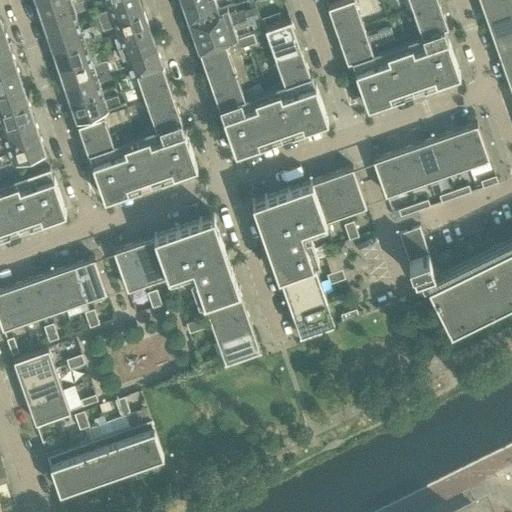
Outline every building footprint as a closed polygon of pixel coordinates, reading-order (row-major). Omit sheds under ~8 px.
[(79,0),(36,0),(41,13),(79,0)] [(79,0),(41,13),(47,31),(78,21),(75,12),(87,8),(87,7),(90,6),(88,0),(79,0)] [(96,22),(142,6),(139,0),(105,0),(109,8),(93,14),(96,22)] [(186,0),(183,1),(189,19),(219,9),(215,0),(186,0)] [(340,0),(328,5),(338,33),(363,24),(354,0),(340,0)] [(422,35),(444,27),(448,26),(438,0),(430,0),(412,7),(422,35)] [(511,0),(480,0),(487,18),(511,9),(511,0)] [(114,35),(148,24),(142,6),(96,22),(96,23),(99,30),(114,24),(118,33),(113,35),(114,35)] [(189,19),(194,35),(245,17),(242,9),(229,14),(226,6),(219,9),(189,19)] [(511,9),(487,18),(494,38),(511,32),(511,9)] [(199,50),(200,50),(225,41),(237,37),(234,29),(248,24),(245,17),(194,35),(199,50)] [(265,27),(274,54),(300,45),(290,18),(265,27)] [(100,33),(99,30),(96,23),(81,29),(78,21),(47,31),(52,48),(100,33)] [(110,62),(155,46),(155,44),(148,24),(114,35),(118,47),(106,51),(110,62)] [(363,24),(338,33),(347,61),(352,59),(373,52),(363,24)] [(460,73),(444,27),(422,35),(426,45),(414,49),(412,43),(387,52),(388,58),(376,62),(373,52),(352,59),(356,69),(355,70),(367,105),(392,97),(392,96),(391,96),(389,91),(434,75),(435,81),(435,82),(460,73)] [(0,50),(10,47),(4,30),(0,31),(0,50)] [(511,32),(494,38),(501,59),(511,55),(511,32)] [(58,66),(90,55),(87,46),(102,41),(100,33),(52,48),(58,66)] [(200,50),(209,77),(234,68),(225,41),(200,50)] [(300,45),(274,54),(284,83),(311,73),(311,72),(309,73),(300,45)] [(131,73),(136,72),(161,63),(155,46),(110,62),(112,67),(115,76),(116,75),(114,68),(128,63),(131,73)] [(0,69),(15,64),(10,47),(0,50),(0,69)] [(64,83),(109,68),(106,59),(93,64),(90,55),(58,66),(64,83)] [(511,55),(501,59),(509,79),(511,78),(511,55)] [(136,72),(146,99),(171,90),(162,63),(161,63),(136,72)] [(0,89),(21,82),(15,64),(0,69),(0,89)] [(99,81),(115,76),(112,67),(109,68),(64,83),(70,101),(102,90),(99,81)] [(219,106),(241,98),(244,97),(234,68),(209,77),(219,106)] [(117,79),(120,88),(128,85),(125,76),(117,79)] [(0,107),(27,99),(21,82),(0,89),(0,107)] [(241,98),(219,106),(235,152),(260,143),(258,137),(301,122),(303,128),(328,119),(315,84),(282,95),(280,90),(254,98),(256,104),(245,108),(241,98)] [(105,99),(102,90),(70,101),(71,105),(76,119),(120,103),(117,94),(105,99)] [(159,127),(181,119),(171,90),(146,99),(156,128),(159,127)] [(0,127),(33,116),(27,99),(0,107),(0,127)] [(88,151),(89,151),(113,143),(107,125),(117,121),(113,110),(78,123),(88,151)] [(0,127),(0,144),(38,132),(33,116),(0,127)] [(197,165),(184,129),(181,119),(159,127),(156,128),(159,138),(151,141),(149,135),(137,140),(133,127),(119,132),(126,150),(117,153),(113,143),(89,151),(93,161),(92,162),(104,197),(129,189),(129,188),(128,188),(126,183),(171,167),(172,173),(172,174),(197,165)] [(477,122),(456,129),(468,163),(489,156),(477,122)] [(456,129),(435,136),(447,171),(468,163),(456,129)] [(38,132),(0,144),(0,166),(45,151),(42,141),(38,132)] [(435,136),(414,143),(427,178),(447,171),(435,136)] [(414,143),(394,151),(406,185),(427,178),(414,143)] [(406,185),(394,151),(373,158),(385,192),(406,185)] [(0,227),(39,213),(41,219),(66,211),(53,175),(49,165),(27,172),(31,183),(20,187),(18,181),(0,187),(0,227)] [(353,165),(332,172),(346,211),(366,204),(353,165)] [(312,178),(311,178),(325,219),(326,219),(326,218),(346,211),(332,172),(312,179),(312,178)] [(480,180),(483,186),(498,181),(495,174),(480,180)] [(277,272),(277,273),(314,260),(314,259),(313,259),(301,226),(323,219),(324,220),(325,219),(311,178),(309,179),(310,180),(290,187),(289,186),(287,187),(287,188),(267,195),(266,194),(264,195),(264,196),(255,199),(254,198),(252,199),(253,201),(254,201),(257,211),(256,211),(257,214),(258,213),(266,236),(265,237),(266,239),(267,239),(271,248),(269,249),(270,251),(271,251),(278,271),(277,272)] [(468,184),(454,189),(456,196),(471,191),(468,184)] [(456,196),(454,189),(439,194),(441,201),(456,196)] [(427,198),(413,203),(415,210),(430,205),(427,198)] [(415,210),(413,203),(398,208),(400,215),(415,210)] [(202,298),(203,299),(239,286),(239,285),(238,285),(231,265),(232,265),(231,262),(229,263),(226,253),(227,252),(227,250),(225,250),(217,227),(219,227),(218,225),(217,225),(213,215),(214,215),(214,212),(211,213),(211,214),(202,218),(201,217),(199,217),(199,219),(179,226),(179,225),(176,225),(176,227),(156,234),(156,232),(155,233),(169,274),(170,273),(170,272),(192,265),(203,297),(202,298)] [(353,219),(348,221),(354,237),(358,235),(353,219)] [(354,237),(348,221),(343,223),(349,238),(354,237)] [(428,252),(419,225),(400,232),(399,232),(408,259),(428,252)] [(134,241),(148,280),(151,290),(156,288),(159,296),(175,290),(169,274),(155,233),(153,233),(154,234),(134,241)] [(511,240),(509,242),(482,255),(455,269),(440,276),(437,269),(435,270),(434,269),(431,261),(428,252),(408,259),(415,277),(417,277),(425,274),(429,282),(428,282),(447,321),(450,327),(450,328),(466,320),(464,316),(475,311),(488,304),(490,308),(505,301),(511,297),(511,240)] [(127,287),(148,280),(134,241),(113,249),(127,287)] [(94,255),(73,263),(85,297),(106,290),(94,255)] [(279,274),(286,293),(320,281),(313,262),(315,261),(314,260),(277,273),(278,274),(279,274)] [(73,263),(53,270),(65,304),(85,297),(73,263)] [(326,273),(328,278),(343,272),(342,268),(326,273)] [(53,270),(32,277),(44,312),(65,304),(53,270)] [(343,272),(328,278),(329,283),(345,277),(343,272)] [(32,277),(12,284),(24,319),(44,312),(32,277)] [(286,293),(293,313),(327,301),(320,281),(286,293)] [(24,319),(12,284),(0,288),(0,319),(2,326),(24,319)] [(204,300),(211,319),(245,307),(238,288),(240,287),(239,286),(203,299),(203,300),(204,300)] [(147,291),(149,299),(159,296),(156,288),(151,290),(147,291)] [(159,296),(149,299),(152,307),(162,303),(159,296)] [(327,301),(293,313),(299,330),(300,334),(304,332),(304,333),(336,322),(335,321),(334,321),(327,301)] [(84,311),(90,326),(99,323),(94,307),(84,311)] [(211,319),(218,339),(252,327),(245,307),(211,319)] [(340,313),(343,320),(358,314),(356,308),(340,313)] [(201,317),(194,320),(197,329),(205,326),(201,317)] [(197,329),(194,320),(186,322),(189,332),(197,329)] [(43,325),(46,333),(56,329),(53,322),(43,325)] [(252,327),(218,339),(225,359),(224,360),(224,361),(256,350),(255,349),(259,348),(258,344),(252,327)] [(56,329),(46,333),(49,340),(58,337),(56,329)] [(13,336),(7,338),(6,338),(12,353),(18,351),(13,336)] [(13,358),(21,379),(53,368),(46,346),(13,358)] [(81,353),(74,356),(77,365),(85,362),(81,353)] [(77,365),(74,356),(66,358),(69,368),(77,365)] [(200,362),(202,369),(218,363),(215,357),(200,362)] [(21,379),(28,399),(60,388),(53,368),(21,379)] [(60,388),(28,399),(35,421),(68,410),(68,408),(81,404),(74,383),(60,388)] [(81,398),(83,404),(98,399),(95,393),(81,398)] [(114,398),(117,406),(127,403),(124,395),(114,398)] [(127,403),(117,406),(120,414),(129,411),(127,403)] [(84,410),(59,418),(61,426),(76,420),(79,428),(89,425),(84,410)] [(151,417),(130,425),(142,459),(162,452),(162,454),(163,453),(151,417)] [(37,426),(42,441),(49,439),(44,423),(37,426)] [(130,425),(109,432),(121,466),(142,459),(130,425)] [(109,432),(88,439),(101,474),(121,466),(109,432)] [(88,439),(68,447),(80,481),(101,474),(88,439)] [(80,481),(68,447),(47,454),(59,490),(61,489),(60,488),(80,481)]
